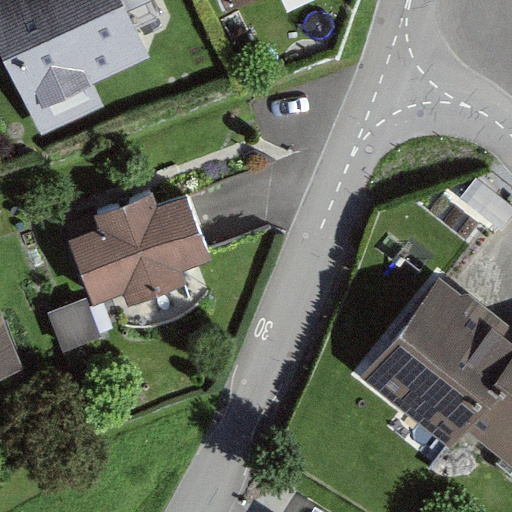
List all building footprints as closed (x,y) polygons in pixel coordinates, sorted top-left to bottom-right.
[(0,0),(0,39),(42,131),(103,104),(91,77),(152,49),(131,0),(0,0)] [(221,0),(232,23),(280,0),(221,0)] [(215,252),(189,184),(160,196),(154,181),(93,205),(100,223),(74,233),(96,292),(126,280),(132,295),(190,273),(186,263),(215,252)] [(460,427),(511,359),(511,330),(443,278),(364,381),(447,444),(460,427)] [(49,312),(65,348),(104,331),(88,295),(49,312)] [(0,386),(29,376),(0,298),(0,386)] [(511,466),(511,359),(460,427),(511,466)]
